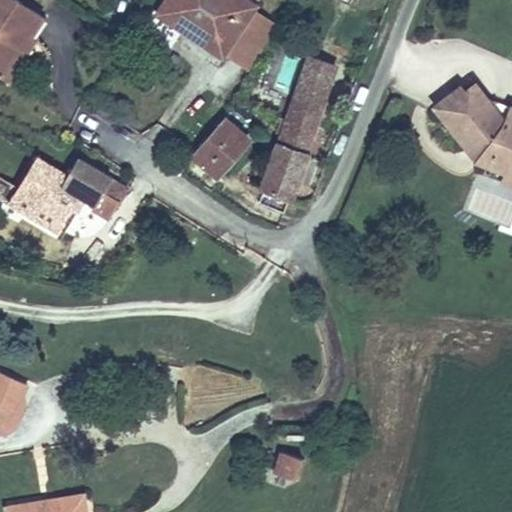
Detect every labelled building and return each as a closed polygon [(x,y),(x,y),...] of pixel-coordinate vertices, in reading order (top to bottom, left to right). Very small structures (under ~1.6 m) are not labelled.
[(0,0),(0,68),(17,41),(26,47),(41,23),(3,0),(0,0)] [(261,7),(250,0),(163,0),(155,13),(228,60),(261,7)] [(17,41),(0,68),(0,88),(5,92),(30,51),(26,47),(17,41)] [(268,90),(285,95),(294,64),(276,58),(268,90)] [(473,80),(436,109),(480,163),(511,174),(511,171),(511,129),(507,128),(510,126),(487,98),(473,80)] [(511,107),(487,98),(510,126),(507,128),(511,129),(511,107)] [(308,123),(285,115),(259,208),(282,216),(308,123)] [(219,131),(193,163),(219,183),(245,152),(219,131)] [(109,178),(76,158),(66,176),(35,158),(18,188),(66,216),(80,192),(95,201),(89,212),(107,223),(120,201),(102,190),(109,178)] [(120,201),(127,188),(109,178),(102,190),(120,201)] [(0,417),(10,422),(27,381),(0,369),(0,417)] [(0,417),(0,431),(5,434),(10,422),(0,417)] [(304,458),(281,451),(274,473),(297,480),(304,458)] [(86,511),(81,487),(8,504),(9,511),(86,511)]
